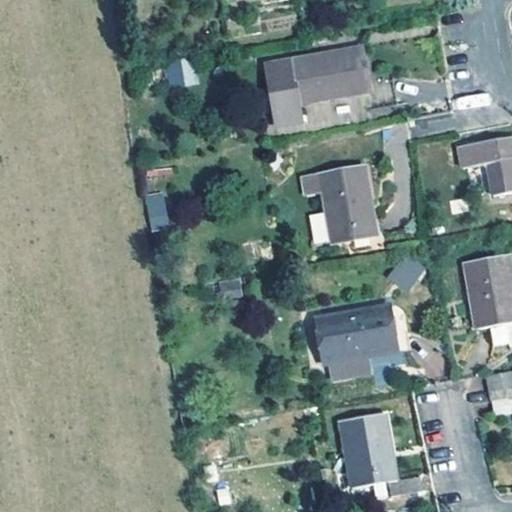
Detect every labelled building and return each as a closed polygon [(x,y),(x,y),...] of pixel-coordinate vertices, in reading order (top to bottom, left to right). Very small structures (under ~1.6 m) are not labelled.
[(188,56),(163,66),(173,90),(198,80),(188,56)] [(360,56),(343,59),(344,66),(328,68),(327,62),(269,71),(280,133),(305,129),(302,113),(367,101),(362,69),(360,56)] [(343,59),(327,62),(328,68),(344,66),(343,59)] [(362,69),(367,101),(370,118),(397,113),(392,81),(389,76),(384,72),(377,70),(371,69),(368,68),(362,69)] [(488,93),(454,97),(455,109),(490,105),(488,93)] [(511,145),(461,154),(465,178),(490,174),(495,204),(511,201),(511,145)] [(146,185),(173,179),(170,165),(143,171),(146,185)] [(378,244),(375,229),(371,230),(367,212),(372,211),(367,179),(323,186),(335,252),(378,244)] [(151,229),(169,226),(164,192),(145,195),(151,229)] [(371,230),(375,229),(372,211),(367,212),(371,230)] [(386,277),(406,294),(426,270),(406,254),(386,277)] [(511,329),(511,263),(467,271),(478,336),(511,329)] [(240,278),(219,280),(221,298),(242,296),(240,278)] [(358,326),(357,320),(322,326),(329,370),(396,359),(388,314),(373,317),(375,323),(358,326)] [(373,317),(357,320),(358,326),(375,323),(373,317)] [(511,378),(496,382),(500,405),(495,406),(497,422),(511,420),(511,378)] [(398,487),(395,472),(388,473),(385,457),(392,456),(385,421),(341,429),(352,496),(389,489),(391,504),(422,498),(419,483),(398,487)] [(388,473),(395,472),(392,456),(385,457),(388,473)]
